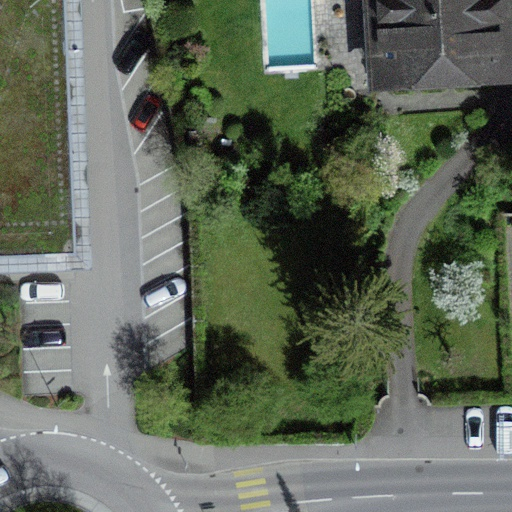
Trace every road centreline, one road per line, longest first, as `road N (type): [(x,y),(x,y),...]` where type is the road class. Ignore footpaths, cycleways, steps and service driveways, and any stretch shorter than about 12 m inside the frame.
road 1 (secondary): [(511,494),(339,497),(271,511)]
road 2 (secondary): [(144,511),(95,473),(59,464),(0,475)]
